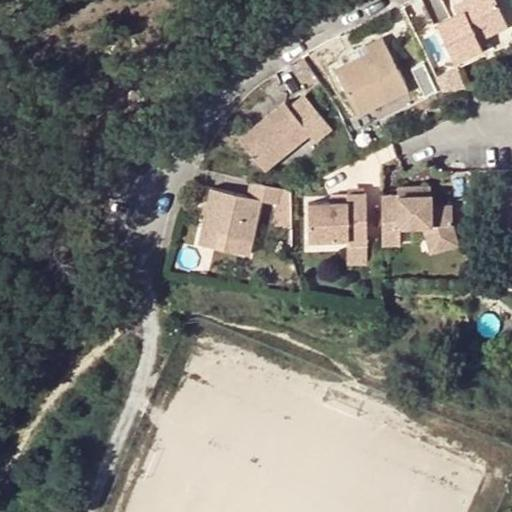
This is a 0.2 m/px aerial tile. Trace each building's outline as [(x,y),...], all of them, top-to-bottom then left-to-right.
[(470,0),(474,8),(466,12),(440,23),(456,59),(481,48),(478,42),(510,29),(497,0),(470,0)] [(474,8),(470,0),(468,0),(463,3),(466,12),(474,8)] [(350,59),(385,43),(383,38),(348,54),(350,59)] [(357,112),(407,90),(385,43),(350,59),(335,66),(357,112)] [(431,68),(441,89),(464,90),(464,68),(431,68)] [(283,101),(236,140),(263,171),(308,133),(315,140),(330,127),(304,96),(289,108),(283,101)] [(378,194),(378,228),(398,227),(397,212),(431,211),(434,236),(455,233),(453,222),(452,207),(451,191),(429,193),(430,172),(396,172),(396,179),(397,193),(378,194)] [(469,193),(477,194),(477,174),(468,175),(469,193)] [(396,179),(378,179),(378,194),(397,193),(396,179)] [(215,249),(218,234),(250,240),(258,200),(274,202),(277,189),(245,182),(243,196),(209,191),(197,247),(215,249)] [(511,183),(499,184),(499,225),(511,225),(511,183)] [(287,204),(287,191),(277,189),(274,202),(287,204)] [(323,201),(323,193),(305,194),(306,239),(342,239),(343,244),(365,244),(362,193),(344,193),(344,201),(323,201)] [(344,201),(344,193),(323,193),(323,201),(344,201)] [(215,250),(247,257),(250,240),(218,234),(215,249),(215,250)] [(365,244),(343,244),(343,261),(365,261),(365,244)]
